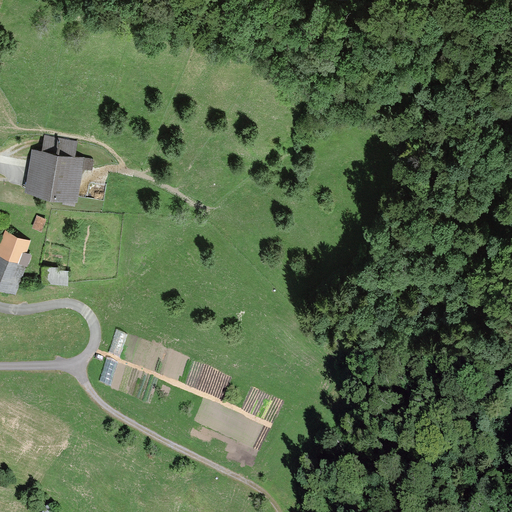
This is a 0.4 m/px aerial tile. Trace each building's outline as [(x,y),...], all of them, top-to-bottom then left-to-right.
[(43,149),(33,147),(25,189),(80,200),(85,168),(94,169),(96,158),(78,155),(80,141),(45,134),(43,149)] [(48,218),(37,214),(33,228),(42,231),(48,218)] [(32,240),(6,229),(0,243),(0,287),(16,295),(33,253),(28,251),(32,240)] [(59,266),(44,265),(44,282),(69,283),(70,269),(59,269),(59,266)] [(59,511),(60,511),(48,503),(42,511),(59,511)]
